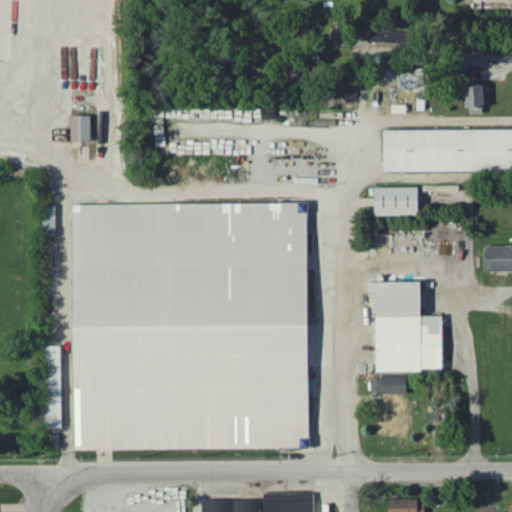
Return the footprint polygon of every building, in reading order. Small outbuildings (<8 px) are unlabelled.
[(372,44),(405,43),(404,32),(372,32),(372,44)] [(490,106),(489,85),(471,86),(471,107),(490,106)] [(74,142),(93,142),(94,117),(74,116),(74,142)] [(511,129),(388,131),(389,172),(511,171),(511,129)] [(424,215),(424,187),(379,188),(380,216),(424,215)] [(79,451),(315,449),(313,203),(77,205),(79,451)] [(511,246),(487,247),(487,273),(511,272),(511,246)] [(447,316),(427,317),(427,282),(374,283),(374,293),(381,293),(382,371),(448,370),(447,316)] [(65,347),(47,347),(48,429),(66,428),(65,347)] [(409,377),(383,377),(383,431),(409,431),(409,377)] [(392,500),(392,511),(428,511),(428,500),(392,500)]
